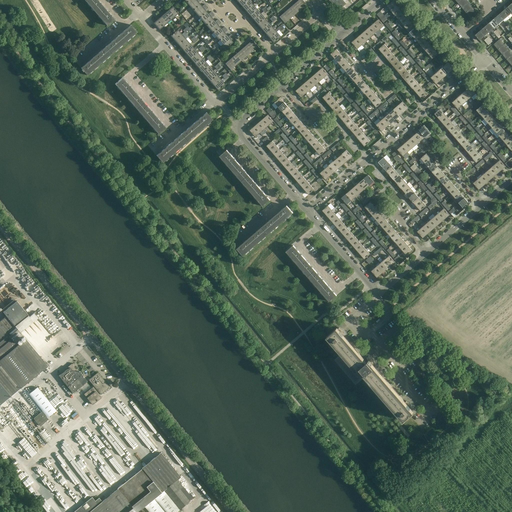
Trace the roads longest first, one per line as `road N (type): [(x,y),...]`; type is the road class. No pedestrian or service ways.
road 1 (residential): [(229,511),(0,227)]
road 2 (residential): [(307,211),(484,58)]
road 3 (residential): [(307,211),(237,128),(283,85)]
road 4 (unknown): [(116,388),(199,493),(191,511)]
road 5 (unknown): [(83,417),(28,464),(53,511)]
